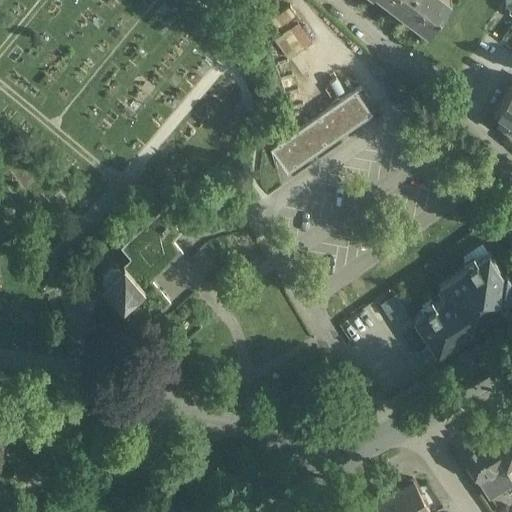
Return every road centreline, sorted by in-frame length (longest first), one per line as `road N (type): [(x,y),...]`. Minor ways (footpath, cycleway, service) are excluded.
road 1 (residential): [(328,0),(511,163)]
road 2 (tertiary): [(212,511),(416,415)]
